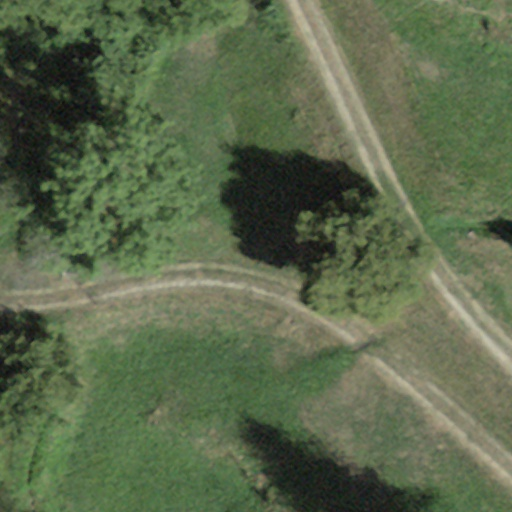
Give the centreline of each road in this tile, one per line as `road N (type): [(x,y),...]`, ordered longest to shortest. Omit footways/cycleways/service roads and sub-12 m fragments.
road 1 (track): [(511,481),(333,321),(262,283),(193,275),(92,296)]
road 2 (track): [(302,0),(406,225)]
road 3 (track): [(406,225),(456,301),(511,362)]
